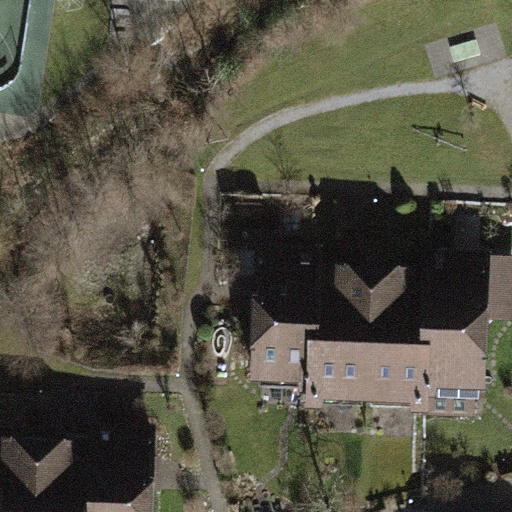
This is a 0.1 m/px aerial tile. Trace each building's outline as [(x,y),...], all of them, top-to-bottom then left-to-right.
[(319,243),(257,240),(251,380),(314,383),(318,260),(319,243)] [(426,248),(425,264),(420,402),(419,416),(479,419),(481,386),(487,387),(490,316),(511,316),(511,256),(489,255),(490,251),(426,248)] [(372,262),(318,260),(314,383),(313,398),(367,400),(372,262)] [(425,264),(372,262),(367,400),(420,402),(425,264)] [(94,428),(93,446),(92,511),(152,511),(153,478),(154,429),(94,428)] [(36,511),(38,445),(0,443),(0,511),(36,511)] [(63,446),(38,445),(36,511),(92,511),(93,446),(63,446)]
